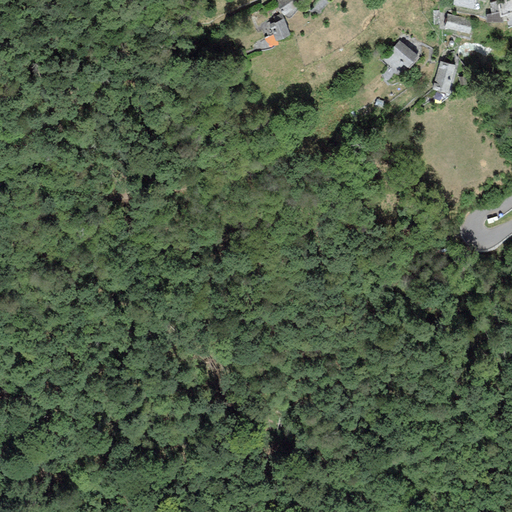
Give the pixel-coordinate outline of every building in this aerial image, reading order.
[(294,0),(277,0),(279,3),(276,5),(283,16),(299,6),(294,0)] [(474,0),(452,0),(452,4),(473,9),(474,0)] [(493,2),(494,13),(489,14),(490,23),(504,22),(502,1),(493,2)] [(473,20),(447,14),(444,29),(469,35),(473,20)] [(284,18),(269,24),(276,41),(290,35),(284,18)] [(419,57),(399,41),(383,60),(394,69),(397,65),(401,68),(404,65),(410,69),(419,57)] [(456,66),(439,61),(432,90),(448,94),(456,66)] [(384,101),(377,99),(374,105),(381,107),(384,101)]
